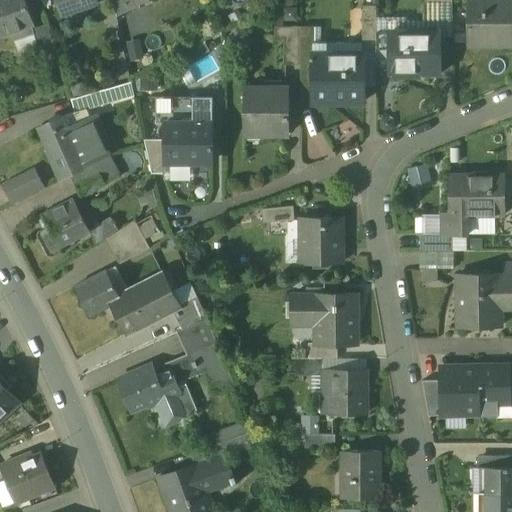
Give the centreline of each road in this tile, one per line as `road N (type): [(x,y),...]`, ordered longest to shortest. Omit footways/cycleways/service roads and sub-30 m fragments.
road 1 (residential): [(511,101),(402,146),(375,189),(433,511)]
road 2 (residential): [(109,511),(0,270)]
